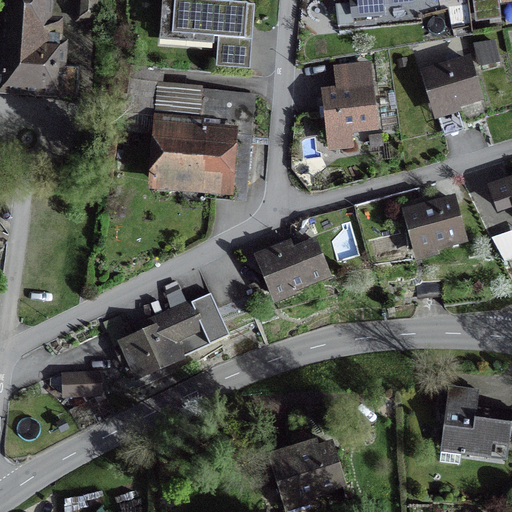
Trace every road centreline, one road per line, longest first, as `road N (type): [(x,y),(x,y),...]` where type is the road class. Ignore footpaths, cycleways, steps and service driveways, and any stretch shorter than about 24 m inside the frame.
road 1 (tertiary): [(0,501),(176,398),(261,363),(348,343),(511,341)]
road 2 (residential): [(0,392),(12,347),(271,216)]
road 3 (residential): [(271,216),(511,148)]
road 4 (residential): [(271,216),(290,0)]
